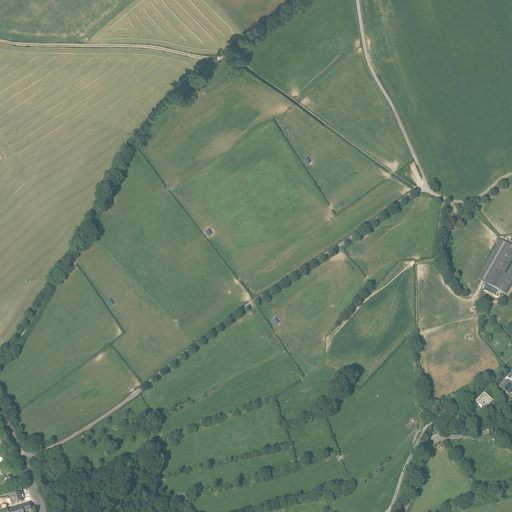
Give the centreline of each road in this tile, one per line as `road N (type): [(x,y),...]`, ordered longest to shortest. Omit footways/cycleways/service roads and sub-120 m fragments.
road 1 (unclassified): [(20,457),(78,433),(239,311),(411,193),(427,190)]
road 2 (track): [(220,58),(140,133),(0,364)]
road 3 (track): [(419,191),(226,54)]
road 4 (track): [(220,58),(144,46),(0,41)]
road 5 (unclassified): [(427,190),(368,62),(357,0)]
road 6 (unclassified): [(402,511),(431,440),(483,432),(511,409)]
